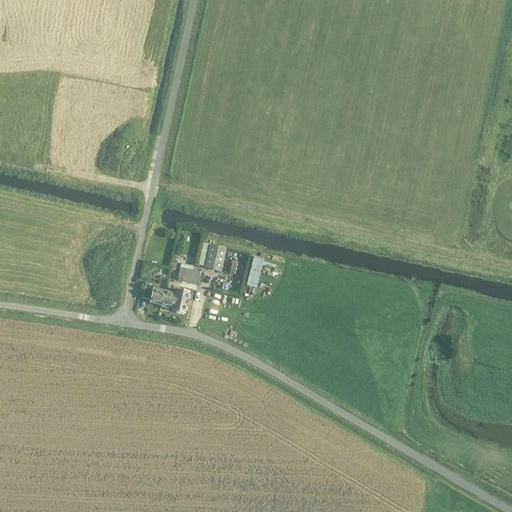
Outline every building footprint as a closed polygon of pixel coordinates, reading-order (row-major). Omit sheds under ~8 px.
[(221,271),(226,248),(209,244),(209,245),(203,243),(198,265),(204,266),(204,267),(221,271)] [(258,287),(263,258),(252,256),(248,285),(258,287)] [(197,285),(200,272),(192,270),(193,266),(180,264),(177,280),(197,285)] [(142,299),(150,300),(149,303),(161,306),(165,290),(156,288),(156,286),(145,283),(142,299)] [(161,306),(171,308),(170,310),(185,313),(190,292),(175,289),(174,292),(165,290),(161,306)]
